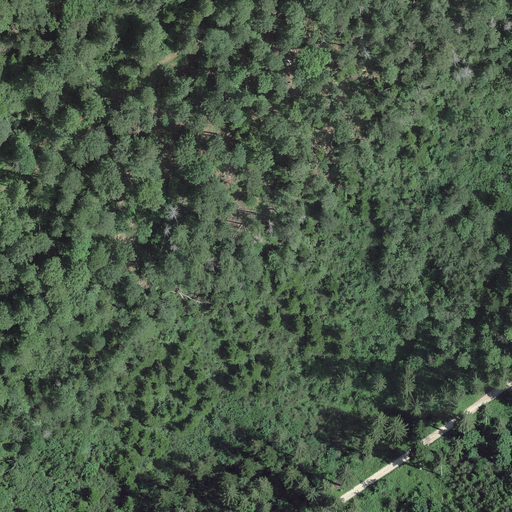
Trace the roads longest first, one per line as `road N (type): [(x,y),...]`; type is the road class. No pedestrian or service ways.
road 1 (track): [(0,175),(256,0)]
road 2 (track): [(330,511),(511,386)]
